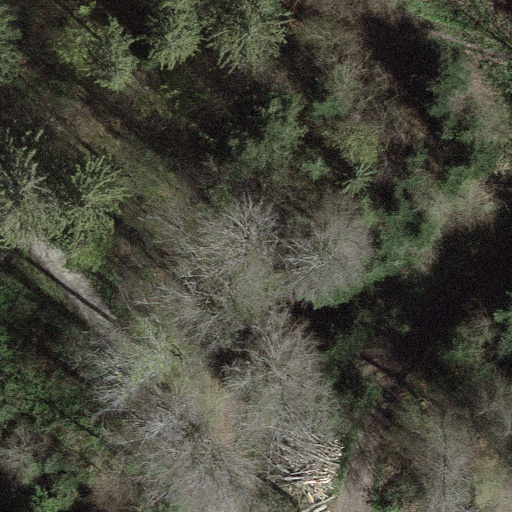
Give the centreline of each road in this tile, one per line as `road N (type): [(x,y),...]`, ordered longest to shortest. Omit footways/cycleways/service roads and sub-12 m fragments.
road 1 (track): [(252,511),(69,270),(0,220)]
road 2 (track): [(338,511),(416,338),(484,257),(511,238)]
